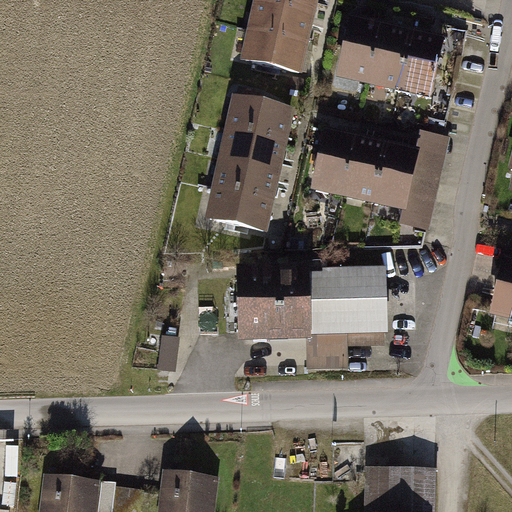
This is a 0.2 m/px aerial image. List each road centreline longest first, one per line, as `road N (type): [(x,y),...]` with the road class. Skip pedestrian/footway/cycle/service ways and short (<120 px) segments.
road 1 (tertiary): [(0,420),(430,398)]
road 2 (residential): [(511,20),(430,398)]
